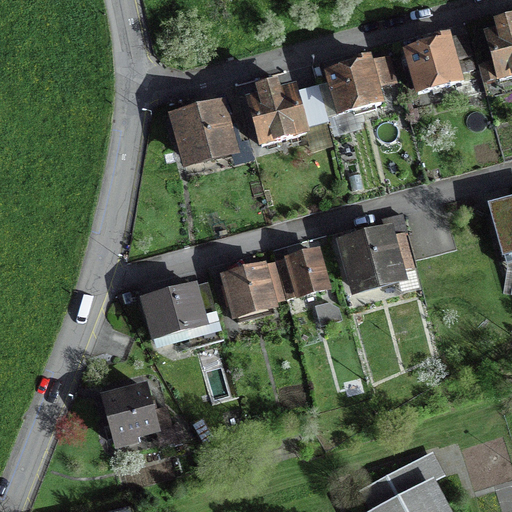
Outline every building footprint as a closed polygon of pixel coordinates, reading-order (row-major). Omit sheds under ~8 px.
[(511,23),(495,28),(497,36),(486,39),(498,84),(511,79),(511,23)] [(446,43),(446,41),(433,45),(434,49),(405,57),(416,97),(431,93),(432,97),(440,95),(439,91),(453,87),(449,72),(454,71),(453,64),(461,62),(465,77),(472,75),(463,39),(446,43)] [(354,67),(355,71),(326,79),(337,119),(352,115),(353,118),(360,116),(359,112),(374,108),(371,100),(377,98),(375,92),(393,87),(386,61),(368,67),(367,63),(354,67)] [(277,97),(275,89),(257,94),(259,102),(248,105),(260,149),(304,137),(292,93),(277,97)] [(224,137),(218,114),(176,125),(187,164),(228,153),(228,152),(238,150),(234,134),(224,137)] [(511,197),(488,203),(504,263),(511,260),(511,197)] [(400,238),(386,242),(385,237),(343,249),(355,294),(397,282),(395,275),(410,271),(400,238)] [(286,302),(324,292),(314,257),(276,267),(286,302)] [(236,326),(272,316),(260,271),(224,281),(236,326)] [(189,352),(222,343),(206,286),(142,304),(148,325),(153,323),(158,342),(185,334),(189,352)] [(325,309),(315,310),(319,328),(337,323),(334,314),(325,309)] [(156,433),(145,392),(129,396),(128,391),(113,395),(114,400),(102,404),(113,445),(115,444),(117,451),(136,445),(134,439),(156,433)] [(370,511),(438,511),(426,488),(440,480),(428,459),(360,495),(361,496),(362,496),(370,511)]
